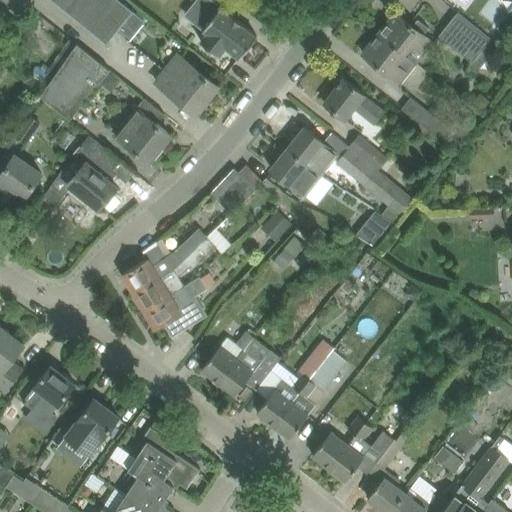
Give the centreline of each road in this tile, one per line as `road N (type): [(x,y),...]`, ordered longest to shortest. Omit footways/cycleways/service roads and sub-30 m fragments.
road 1 (residential): [(63,310),(137,220),(222,151),(337,0)]
road 2 (residential): [(248,447),(63,310)]
